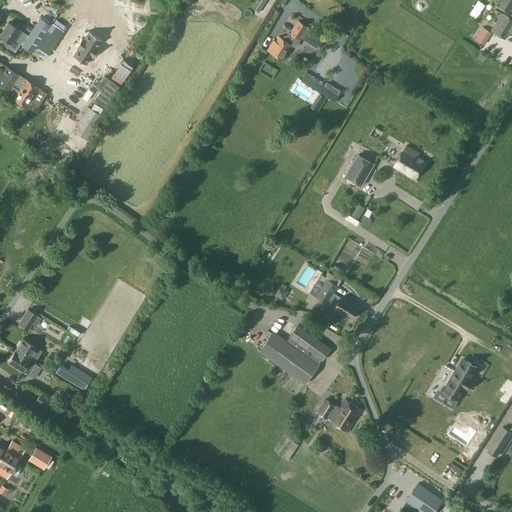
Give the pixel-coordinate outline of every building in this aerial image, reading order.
[(509,12),(511,6),(511,0),(503,0),(500,6),(509,12)] [(511,31),(511,19),(504,15),(501,20),(499,18),(496,22),(498,24),(494,31),(505,38),(510,30),(511,31)] [(29,36),(23,44),(33,51),(50,25),(41,18),(29,36)] [(246,18),(238,22),(243,34),(251,30),(246,18)] [(301,38),(308,27),(299,21),(291,32),(288,36),(285,36),(283,39),(279,36),(276,41),(274,39),(268,49),(283,59),(292,45),(298,37),(301,38)] [(9,23),(0,36),(3,38),(0,42),(9,48),(9,47),(15,51),(20,43),(21,43),(23,44),(29,36),(20,30),(9,23)] [(319,49),(325,39),(310,29),(304,39),(319,49)] [(78,48),(73,56),(86,64),(91,56),(93,58),(99,49),(97,48),(102,40),(88,32),(84,39),(82,38),(76,47),(78,48)] [(484,43),(487,38),(482,35),(479,40),(484,43)] [(6,67),(0,76),(0,84),(15,94),(12,97),(27,107),(30,103),(37,107),(47,93),(40,88),(25,78),(24,79),(20,76),(20,75),(6,67)] [(340,93),(307,72),(302,81),(317,90),(335,101),(340,93)] [(101,90),(94,100),(104,108),(119,87),(109,79),(101,90)] [(88,108),(73,131),(86,140),(101,117),(88,108)] [(215,144),(219,138),(209,132),(205,139),(215,144)] [(430,159),(407,146),(394,167),(416,181),(430,159)] [(362,185),(374,164),(359,155),(346,176),(362,185)] [(358,219),(365,209),(359,205),(352,215),(358,219)] [(340,243),(357,251),(346,273),(368,284),(382,256),(343,237),(340,243)] [(260,259),(255,266),(260,269),(265,262),(260,259)] [(359,307),(342,297),(334,292),(338,285),(321,275),(311,293),(328,303),(329,300),(337,305),(336,308),(352,318),(359,307)] [(283,299),(287,292),(280,287),(275,294),(283,299)] [(318,307),(313,314),(319,317),(323,310),(318,307)] [(36,316),(35,316),(28,311),(21,324),(29,328),(32,323),(36,316)] [(328,319),(326,325),(337,329),(339,323),(328,319)] [(319,365),(331,349),(299,326),(287,342),(319,365)] [(306,384),(319,365),(287,342),(273,332),(260,351),(306,384)] [(66,348),(73,340),(66,335),(60,343),(66,348)] [(29,359),(36,346),(23,338),(15,351),(8,362),(22,371),(23,370),(29,374),(35,363),(29,360),(29,359)] [(478,368),(463,358),(442,393),(458,402),(465,390),(467,391),(473,381),(471,380),(478,368)] [(59,365),(55,373),(84,390),(91,378),(70,365),(67,370),(59,365)] [(292,378),(283,390),(294,397),(302,385),(292,378)] [(6,388),(3,395),(10,399),(14,391),(6,388)] [(344,399),(343,401),(339,407),(337,406),(336,408),(334,407),(336,405),(326,399),(318,412),(348,431),(361,410),(344,399)] [(439,425),(444,413),(433,408),(428,420),(439,425)] [(13,424),(16,418),(9,415),(6,420),(13,424)] [(26,431),(28,424),(18,421),(16,427),(26,431)] [(424,422),(408,451),(412,453),(413,449),(420,453),(434,428),(424,422)] [(503,426),(488,450),(496,456),(511,432),(503,426)] [(284,437),(278,446),(282,449),(289,441),(284,437)] [(282,449),(279,454),(288,460),(299,444),(290,438),(289,441),(282,449)] [(0,444),(0,476),(6,479),(9,474),(11,475),(12,473),(15,475),(19,468),(16,466),(22,458),(20,457),(25,449),(12,441),(7,449),(0,444)] [(37,449),(30,461),(43,469),(50,457),(37,449)] [(415,484),(406,499),(411,503),(418,508),(423,511),(428,511),(437,499),(415,484)] [(3,486),(0,489),(0,491),(5,495),(8,489),(3,486)] [(415,511),(418,508),(411,503),(405,511),(401,509),(398,511),(415,511)]
